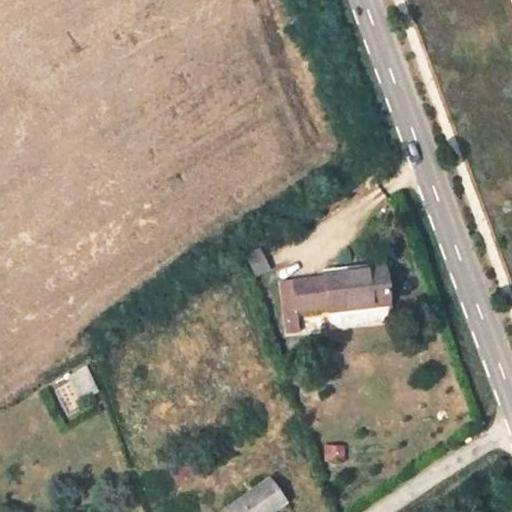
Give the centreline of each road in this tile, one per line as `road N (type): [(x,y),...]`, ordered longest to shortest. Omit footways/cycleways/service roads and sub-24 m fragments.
road 1 (tertiary): [(511,397),(365,0)]
road 2 (residential): [(384,511),(511,425)]
